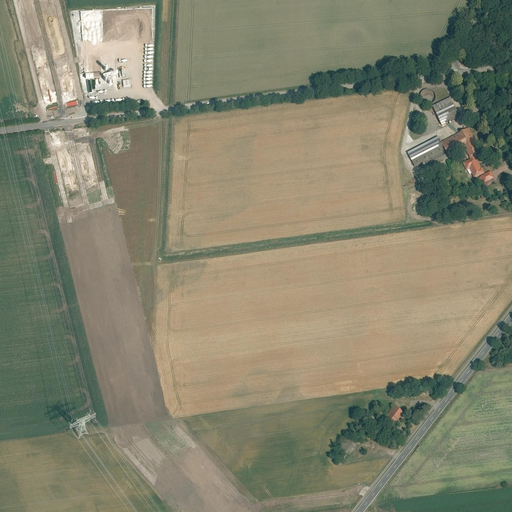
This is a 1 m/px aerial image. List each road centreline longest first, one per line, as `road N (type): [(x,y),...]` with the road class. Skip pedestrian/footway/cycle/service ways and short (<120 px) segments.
road 1 (unclassified): [(0,131),(456,73)]
road 2 (tertiary): [(511,317),(360,511)]
